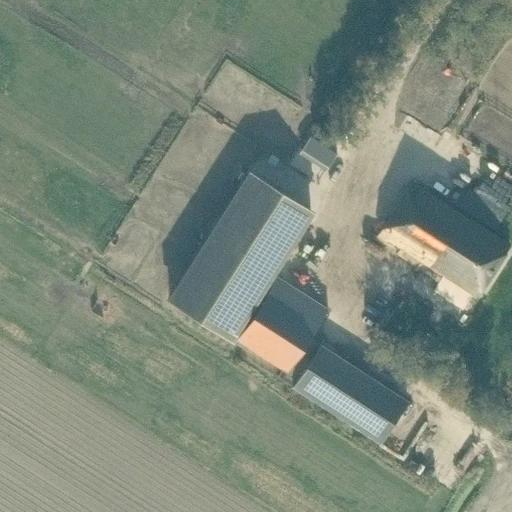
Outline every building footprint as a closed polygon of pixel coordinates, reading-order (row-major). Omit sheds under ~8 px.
[(165,298),(231,341),(314,211),(248,168),(165,298)] [(413,181),(377,234),(426,266),(440,276),(430,291),(458,310),(468,294),(475,298),(510,245),(413,181)] [(236,340),(287,372),(328,308),(278,276),(236,340)] [(352,300),(350,318),(370,321),(372,302),(352,300)] [(292,387),(380,443),(408,400),(320,342),(292,387)] [(423,473),(441,447),(431,440),(413,467),(423,473)]
